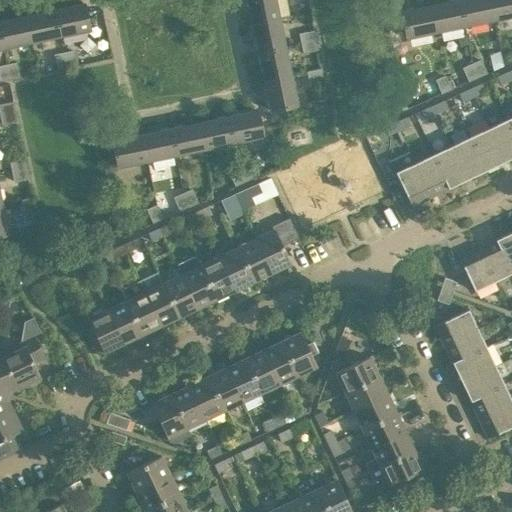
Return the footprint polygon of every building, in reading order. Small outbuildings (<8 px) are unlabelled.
[(274,0),(247,0),(252,23),(278,18),(274,0)] [(458,0),(455,0),(430,5),(435,32),(464,26),(458,0)] [(493,20),(488,0),(458,0),(464,26),(493,20)] [(511,0),(488,0),(493,20),(511,15),(511,0)] [(84,3),(54,9),(60,36),(89,29),(84,3)] [(435,32),(430,5),(400,11),(406,38),(435,32)] [(54,9),(26,16),(31,42),(60,36),(54,9)] [(31,42),(26,16),(0,21),(0,36),(3,48),(31,42)] [(284,46),(278,18),(252,23),(258,52),(284,46)] [(301,43),(314,40),(312,30),(299,33),(301,43)] [(317,50),(314,40),(301,43),(303,53),(317,50)] [(284,46),(258,52),(264,81),(290,75),(284,46)] [(64,54),(67,67),(76,65),(73,52),(64,54)] [(67,67),(64,54),(55,56),(58,69),(67,67)] [(479,61),(470,65),(476,78),(484,74),(479,61)] [(16,64),(7,66),(10,79),(19,77),(16,64)] [(476,78),(470,65),(462,69),(467,81),(476,78)] [(10,79),(7,66),(0,66),(0,78),(1,81),(10,79)] [(321,70),(307,72),(309,82),(323,79),(321,70)] [(497,77),(501,85),(511,80),(508,72),(497,77)] [(297,105),(290,75),(264,81),(271,110),(297,105)] [(438,85),(429,89),(433,97),(450,89),(444,76),(435,81),(438,85)] [(481,84),(470,89),(474,97),(485,92),(481,84)] [(459,94),(463,102),(474,97),(470,89),(459,94)] [(434,105),(438,113),(448,108),(445,100),(434,105)] [(0,114),(14,112),(12,102),(0,104),(0,114)] [(423,110),(427,118),(438,113),(434,105),(423,110)] [(257,110),(228,116),(233,143),(262,136),(257,110)] [(14,112),(0,114),(2,124),(16,121),(14,112)] [(233,143),(228,116),(199,123),(204,149),(233,143)] [(395,122),(399,130),(410,126),(406,117),(395,122)] [(511,158),(511,129),(507,119),(488,128),(505,162),(511,158)] [(384,127),(388,135),(399,130),(395,122),(384,127)] [(199,123),(170,129),(175,155),(204,149),(199,123)] [(505,162),(488,128),(470,137),(486,171),(505,162)] [(175,155),(170,129),(141,135),(147,161),(175,155)] [(147,161),(141,135),(112,141),(117,167),(147,161)] [(486,171),(470,137),(452,145),(468,179),(486,171)] [(468,179),(452,145),(433,154),(449,188),(468,179)] [(449,188),(433,154),(415,163),(431,197),(449,188)] [(13,173),(26,170),(24,161),(11,163),(13,173)] [(431,197),(415,163),(395,172),(411,206),(431,197)] [(237,169),(243,182),(252,178),(246,165),(237,169)] [(243,182),(237,169),(228,173),(234,186),(243,182)] [(28,180),(26,170),(13,173),(15,183),(28,180)] [(191,189),(182,193),(189,207),(198,203),(191,189)] [(245,189),(233,194),(237,202),(248,197),(245,189)] [(189,207),(182,193),(173,197),(180,211),(189,207)] [(237,202),(233,194),(222,199),(226,207),(237,202)] [(32,199),(19,202),(21,212),(34,209),(32,199)] [(147,209),(153,222),(153,223),(162,218),(156,205),(147,209)] [(207,206),(196,211),(199,219),(211,214),(207,206)] [(199,219),(196,211),(185,216),(189,224),(199,219)] [(273,230),(254,239),(271,273),(290,263),(282,246),(298,238),(288,218),(271,226),(273,230)] [(170,223),(158,228),(162,236),(173,231),(170,223)] [(162,236),(158,228),(148,233),(151,241),(162,236)] [(511,273),(511,231),(496,239),(511,273)] [(271,273),(254,239),(236,247),(252,281),(271,273)] [(496,239),(477,248),(493,282),(511,273),(496,239)] [(132,240),(121,245),(125,253),(136,248),(132,240)] [(125,253),(121,245),(110,250),(114,258),(125,253)] [(236,247),(217,256),(233,290),(252,281),(236,247)] [(493,282),(477,248),(457,258),(474,291),(493,282)] [(215,299),(199,265),(195,256),(176,265),(180,274),(196,308),(215,299)] [(233,290),(217,256),(199,265),(215,299),(233,290)] [(95,257),(84,262),(88,270),(99,265),(95,257)] [(88,270),(84,262),(73,266),(77,275),(88,270)] [(156,272),(138,281),(159,326),(178,317),(162,282),(161,283),(156,272)] [(180,274),(162,282),(178,317),(196,308),(180,274)] [(444,279),(441,287),(453,291),(456,283),(444,279)] [(159,326),(138,281),(120,289),(125,300),(141,334),(159,326)] [(448,305),(451,297),(439,293),(436,301),(448,305)] [(125,300),(106,309),(123,343),(141,334),(125,300)] [(123,343),(106,309),(87,318),(103,352),(123,343)] [(443,345),(477,329),(468,310),(434,326),(443,345)] [(486,347),(477,329),(443,345),(452,364),(486,347)] [(300,332),(281,341),(297,375),(316,366),(311,356),(318,353),(312,342),(306,345),(300,332)] [(34,336),(0,352),(18,389),(40,378),(33,363),(44,357),(34,336)] [(344,358),(351,340),(340,336),(334,354),(344,358)] [(297,375),(281,341),(262,350),(278,384),(297,375)] [(494,365),(486,347),(452,364),(460,382),(494,365)] [(278,384),(262,350),(244,359),(260,393),(278,384)] [(0,352),(0,394),(6,396),(6,395),(18,389),(0,352)] [(344,392),(378,376),(368,356),(334,372),(344,392)] [(260,393),(244,359),(225,367),(241,401),(260,393)] [(494,365),(460,382),(469,400),(503,384),(494,365)] [(241,401),(225,367),(207,376),(223,410),(241,401)] [(207,376),(188,385),(204,419),(223,410),(207,376)] [(378,376),(344,392),(352,410),(386,394),(378,376)] [(511,402),(511,401),(503,384),(469,400),(478,418),(511,402)] [(204,419),(188,385),(170,393),(186,427),(204,419)] [(186,427),(170,393),(151,402),(166,436),(186,427)] [(6,396),(0,394),(0,411),(10,407),(5,397),(6,396)] [(395,412),(386,394),(352,410),(361,429),(395,412)] [(511,425),(511,402),(478,418),(487,438),(511,425)] [(303,405),(291,410),(294,418),(306,412),(303,405)] [(21,429),(10,407),(0,411),(0,453),(12,447),(6,436),(21,429)] [(327,422),(325,417),(322,412),(314,416),(319,426),(327,422)] [(404,431),(395,412),(361,429),(370,447),(404,431)] [(125,430),(129,419),(110,413),(106,423),(125,430)] [(283,413),(272,418),(276,427),(287,421),(283,413)] [(276,427),(272,418),(261,423),(265,431),(276,427)] [(299,423),(289,428),(293,436),(303,431),(299,423)] [(293,436),(289,428),(278,433),(282,441),(293,436)] [(328,445),(336,441),(330,429),(322,433),(328,445)] [(122,445),(125,436),(112,431),(109,440),(122,445)] [(235,436),(239,444),(250,439),(246,431),(235,436)] [(370,447),(375,457),(364,463),(368,471),(379,465),(379,466),(413,450),(404,431),(370,447)] [(239,444),(235,436),(224,441),(228,449),(239,444)] [(262,440),(252,445),(255,454),(266,449),(262,440)] [(336,441),(328,445),(333,455),(341,451),(336,441)] [(220,453),(216,445),(206,450),(209,458),(220,453)] [(255,454),(252,445),(241,450),(245,459),(255,454)] [(379,465),(368,471),(372,478),(383,473),(388,485),(422,469),(421,467),(425,465),(421,456),(417,458),(413,450),(379,466),(379,465)] [(135,490),(169,474),(160,455),(126,471),(135,490)] [(225,458),(214,464),(217,472),(229,466),(225,458)] [(207,466),(199,470),(204,481),(212,477),(207,466)] [(345,481),(353,478),(348,466),(340,470),(345,481)] [(174,485),(169,474),(135,490),(144,509),(178,493),(189,488),(187,485),(185,484),(183,482),(181,482),(179,483),(174,485)] [(353,478),(345,481),(351,492),(358,489),(353,478)] [(318,488),(328,511),(352,511),(337,479),(318,488)] [(213,499),(221,496),(216,484),(208,488),(213,499)] [(328,511),(318,488),(299,497),(305,511),(328,511)] [(178,493),(144,509),(145,511),(185,511),(187,511),(178,493)] [(221,496),(213,499),(218,510),(226,507),(221,496)] [(305,511),(299,497),(280,506),(282,511),(305,511)] [(64,511),(60,503),(40,511),(39,511),(35,501),(12,511),(64,511)]
